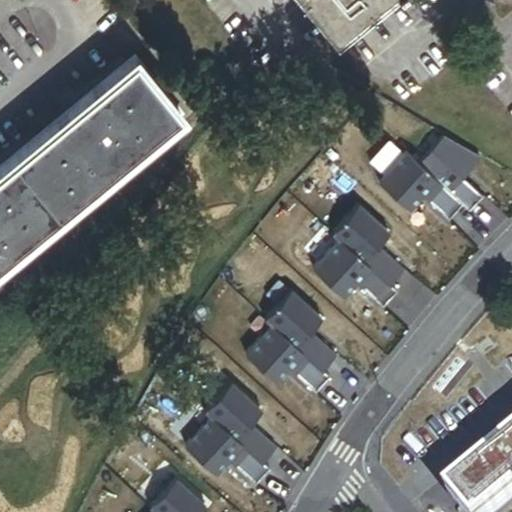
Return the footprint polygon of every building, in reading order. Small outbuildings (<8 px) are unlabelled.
[(306,0),(321,18),(342,0),(306,0)] [(128,58),(0,163),(0,255),(173,113),(128,58)] [(458,178),(476,158),(439,136),(414,164),(432,180),(438,185),(459,204),(466,210),(479,196),(458,178)] [(418,195),(432,180),(414,164),(401,152),(375,181),(406,209),(418,195)] [(424,201),(438,185),(432,180),(418,195),(424,201)] [(459,204),(438,185),(424,201),(445,219),(459,204)] [(373,245),(385,232),(354,204),(328,233),(335,239),(359,261),(373,245)] [(352,282),(366,267),(365,266),(359,261),(335,239),(309,268),(340,296),(352,282)] [(365,266),(379,251),(373,245),(359,261),(365,266)] [(400,270),(379,251),(365,266),(366,267),(372,273),(386,285),(400,270)] [(358,288),(372,273),(366,267),(352,282),(358,288)] [(386,285),(372,273),(358,288),(379,307),(393,291),(386,285)] [(318,317),(287,289),(261,318),(267,324),(292,346),(306,331),(318,317)] [(285,368),(299,352),(298,352),(292,346),(267,324),(242,353),(273,381),(285,368)] [(298,352),(312,336),(306,331),(292,346),(298,352)] [(333,355),(312,336),(298,352),(299,352),(305,358),(319,370),(333,355)] [(291,373),(305,358),(299,352),(285,368),(291,373)] [(319,370),(305,358),(291,373),(312,392),(326,377),(319,370)] [(246,423),(258,409),(227,381),(200,410),(207,416),(232,438),(246,423)] [(225,460),(239,444),(238,444),(232,438),(207,416),(182,445),(213,473),(225,460)] [(238,444),(252,428),(246,423),(232,438),(238,444)] [(273,447),(252,428),(238,444),(239,444),(245,450),(259,463),(273,447)] [(231,465),(245,450),(239,444),(225,460),(231,465)] [(497,511),(511,500),(511,447),(450,498),(461,511),(497,511)] [(259,463),(245,450),(231,465),(252,484),(266,469),(259,463)] [(197,511),(203,506),(172,478),(146,506),(151,511),(197,511)]
